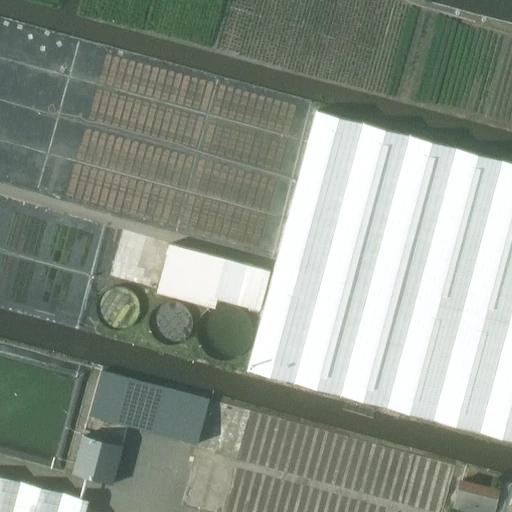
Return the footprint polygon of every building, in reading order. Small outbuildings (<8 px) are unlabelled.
[(511,161),(392,129),(318,109),(247,367),(511,438),(511,161)] [(171,245),(157,293),(211,308),(214,294),(224,259),(171,245)] [(224,259),(214,294),(260,307),(271,269),(225,256),(224,259)] [(138,309),(137,302),(136,298),(133,294),(127,290),(119,288),(115,288),(111,289),(107,290),(103,293),(99,299),(97,304),(97,308),(98,315),(102,322),(105,325),(109,328),(116,329),(124,328),(128,327),(131,324),(134,321),(136,317),(138,309)] [(192,324),(192,323),(191,317),(189,313),(186,309),(180,304),(173,303),(168,303),(165,304),(161,305),(157,308),(152,314),(151,319),(150,323),(151,330),(155,337),(158,340),(163,342),(170,344),(178,343),(182,341),(185,339),(188,336),(190,332),(192,324)] [(249,333),(249,332),(249,326),(247,322),(243,315),(240,312),(235,309),(230,307),(225,306),(219,307),(215,308),(211,310),(207,313),(204,316),(201,321),(199,326),(198,331),(199,336),(200,340),(202,344),(205,348),(209,352),(212,354),(217,356),(222,357),(226,357),(231,356),(236,354),(241,351),(244,347),(246,343),(249,337),(249,333)] [(204,511),(442,511),(455,466),(319,429),(99,372),(88,418),(196,447),(181,506),(204,511)] [(122,445),(84,435),(73,473),(111,484),(122,445)] [(0,511),(101,511),(104,503),(0,475),(0,511)] [(461,481),(454,509),(464,511),(496,511),(502,491),(461,481)]
